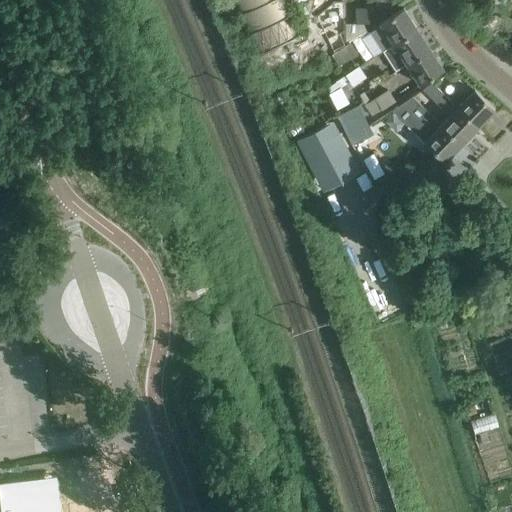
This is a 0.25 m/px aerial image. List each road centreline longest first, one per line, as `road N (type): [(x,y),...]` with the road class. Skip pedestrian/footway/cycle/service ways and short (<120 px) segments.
road 1 (unclassified): [(84,266),(0,37)]
road 2 (unclassified): [(84,266),(53,294),(54,331),(71,351),(120,373)]
road 3 (unclassified): [(120,373),(141,327),(142,297),(124,272),(84,266)]
road 4 (unclassified): [(173,511),(120,373)]
road 5 (unknown): [(0,327),(14,357),(27,449)]
road 6 (residential): [(511,95),(464,53),(433,0)]
